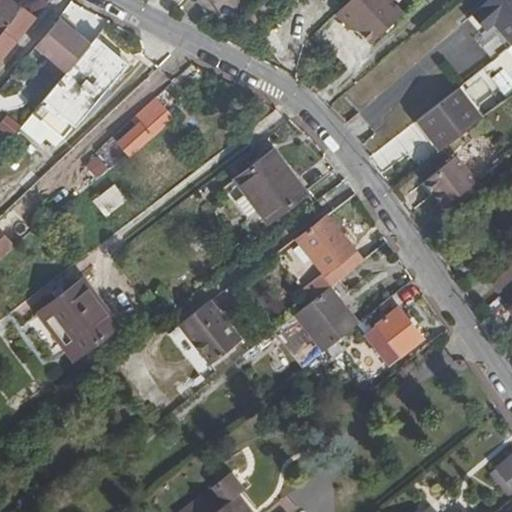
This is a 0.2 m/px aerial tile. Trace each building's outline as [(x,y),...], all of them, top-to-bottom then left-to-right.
[(13,0),(0,0),(0,34),(2,36),(0,38),(0,61),(1,62),(36,17),(21,5),(13,0)] [(46,0),(24,0),(21,5),(36,17),(49,2),(46,0)] [(382,0),(354,0),(334,20),(346,33),(349,29),(353,33),(369,50),(401,19),(382,0)] [(503,32),(511,43),(511,0),(493,0),(475,16),(494,39),(503,32)] [(489,43),(494,39),(475,16),(470,20),(489,43)] [(67,77),(91,48),(61,22),(37,51),(67,77)] [(131,65),(99,38),(91,48),(67,77),(34,115),(66,141),(131,65)] [(458,94),(477,120),(482,116),(462,90),(458,94)] [(436,153),(477,120),(458,94),(416,127),(436,153)] [(131,151),(171,117),(156,100),(132,121),(137,127),(122,140),(131,151)] [(14,139),(23,128),(15,122),(6,132),(14,139)] [(431,157),(436,153),(416,127),(411,131),(431,157)] [(280,149),(243,176),(273,218),(311,190),(280,149)] [(94,180),(108,170),(97,154),(82,164),(94,180)] [(420,188),(434,207),(465,180),(452,163),(420,188)] [(273,218),(243,176),(228,186),(259,228),(273,218)] [(465,180),(434,207),(441,214),(472,189),(465,180)] [(99,201),(111,216),(127,203),(115,189),(99,201)] [(364,260),(330,214),(297,239),(323,274),(331,285),(340,278),(364,260)] [(0,259),(15,246),(0,229),(0,259)] [(499,290),(511,278),(511,258),(508,254),(484,272),(499,290)] [(155,281),(165,269),(149,257),(139,269),(155,281)] [(310,302),(329,287),(331,285),(323,274),(301,290),(302,291),(310,302)] [(349,290),(340,278),(331,285),(329,287),(338,299),(349,290)] [(78,356),(117,327),(82,280),(29,319),(55,355),(69,345),(78,356)] [(328,349),(359,325),(338,299),(329,287),(310,302),(305,306),(269,334),(269,335),(299,373),(328,349)] [(305,306),(310,302),(302,291),(296,296),(305,306)] [(210,363),(242,340),(212,301),(180,325),(210,363)] [(390,364),(423,338),(399,306),(365,333),(390,364)] [(177,326),(172,329),(199,368),(205,365),(177,326)] [(511,494),(511,454),(511,453),(488,475),(509,498),(511,494)] [(39,511),(42,509),(30,495),(11,511),(12,511),(39,511)] [(243,511),(234,500),(219,511),(243,511)]
